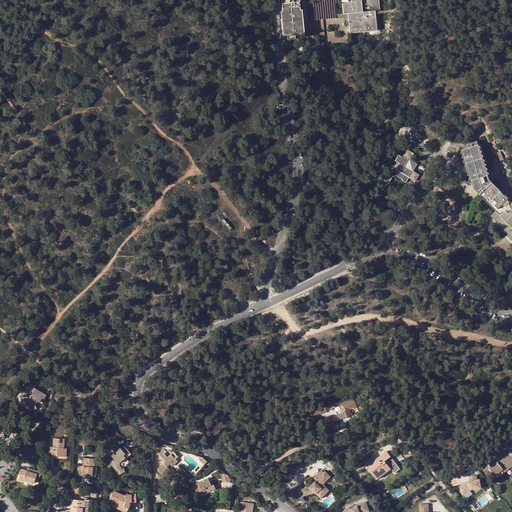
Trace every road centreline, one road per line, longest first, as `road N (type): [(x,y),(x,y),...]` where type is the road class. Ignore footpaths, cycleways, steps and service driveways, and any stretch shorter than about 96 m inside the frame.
road 1 (residential): [(287,511),(239,483),(208,451),(150,429),(136,377),(240,314),(376,254)]
road 2 (track): [(271,262),(185,148),(133,106),(83,47),(41,33),(28,44),(9,90),(32,146)]
road 3 (track): [(194,165),(165,188),(109,265),(37,340),(43,354),(111,400),(138,406)]
road 4 (track): [(61,313),(16,248),(3,202),(8,157),(32,146)]
road 5 (track): [(511,339),(420,317),(400,288),(337,269)]
